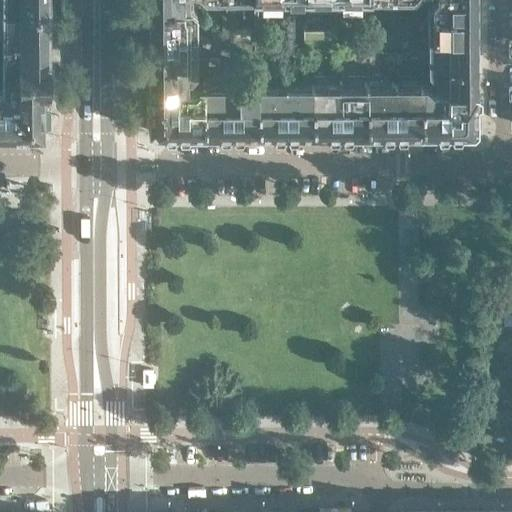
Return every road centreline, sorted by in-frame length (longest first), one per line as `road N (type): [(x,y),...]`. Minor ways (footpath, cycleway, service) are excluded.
road 1 (residential): [(503,164),(92,167)]
road 2 (secondary): [(96,477),(92,167)]
road 3 (residential): [(96,477),(374,480)]
road 4 (secondary): [(92,167),(90,0)]
road 5 (residential): [(503,164),(504,0)]
road 6 (residential): [(374,480),(392,488),(511,492)]
